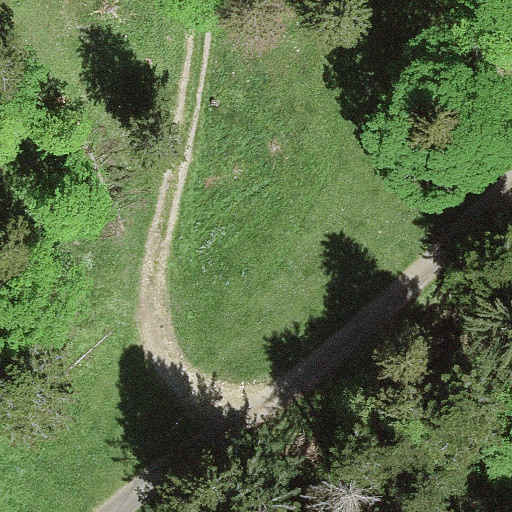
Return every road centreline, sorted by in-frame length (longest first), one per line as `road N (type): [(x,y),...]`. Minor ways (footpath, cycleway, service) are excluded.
road 1 (track): [(122,511),(251,423),(511,194)]
road 2 (track): [(215,0),(200,112),(164,254),(164,323),(180,374),(251,423)]
